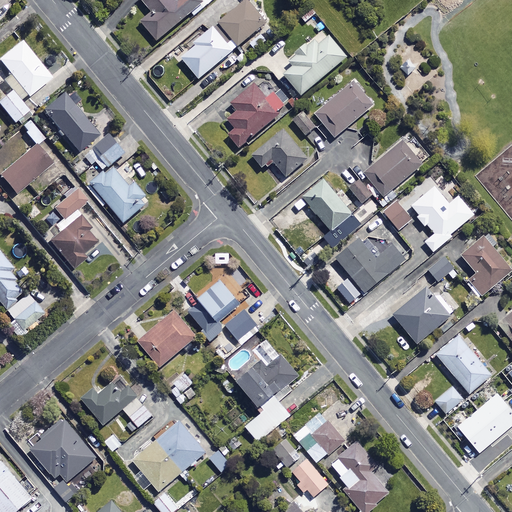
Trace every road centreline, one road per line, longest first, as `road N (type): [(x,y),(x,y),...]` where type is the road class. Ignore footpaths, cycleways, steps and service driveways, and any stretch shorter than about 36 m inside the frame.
road 1 (residential): [(477,511),(227,210)]
road 2 (residential): [(227,210),(0,399)]
road 3 (residential): [(227,210),(52,0)]
